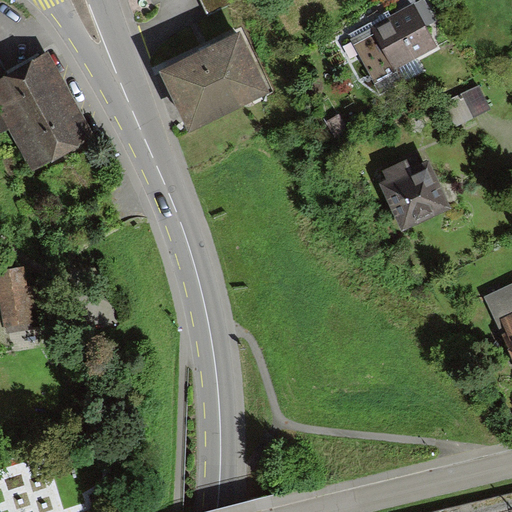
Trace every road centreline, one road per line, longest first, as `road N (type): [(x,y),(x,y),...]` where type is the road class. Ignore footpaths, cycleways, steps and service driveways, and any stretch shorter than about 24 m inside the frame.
road 1 (secondary): [(215,511),(219,425),(202,285),(79,0)]
road 2 (residential): [(511,464),(324,511)]
